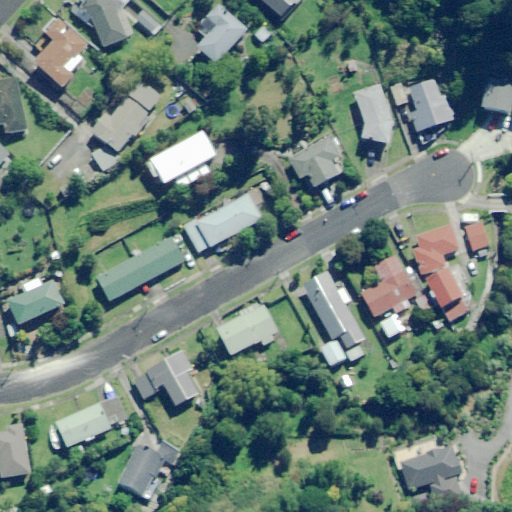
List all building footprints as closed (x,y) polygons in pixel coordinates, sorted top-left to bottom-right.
[(120,11),(128,0),(77,0),(75,3),(80,7),(71,17),(83,27),(87,22),(89,24),(100,52),(131,39),(120,11)] [(298,0),(254,0),(280,22),(298,0)] [(246,33),(214,6),(193,32),(202,39),(192,51),(215,69),(246,33)] [(159,30),(141,13),(133,21),(151,38),(159,30)] [(72,79),(70,78),(83,61),(78,57),(87,46),(57,22),(36,48),(43,53),(33,67),(63,91),(72,79)] [(306,37),(297,25),(284,35),(293,47),(306,37)] [(270,37),(262,29),(253,38),(261,46),(270,37)] [(511,117),(511,84),(506,83),(507,77),(485,73),(478,111),(511,117)] [(28,132),(15,82),(0,86),(0,127),(2,127),(5,138),(28,132)] [(438,102),(432,82),(403,91),(401,84),(387,88),(393,108),(409,104),(418,134),(453,124),(446,100),(438,102)] [(87,159),(97,176),(119,162),(115,156),(130,137),(134,140),(149,121),(146,119),(160,101),(138,84),(108,122),(103,117),(88,137),(103,149),(87,159)] [(359,122),(356,147),(387,150),(390,125),(378,87),(351,96),(359,122)] [(214,161),(201,135),(148,164),(162,189),(214,161)] [(339,162),(328,140),(285,161),(297,184),(305,180),(311,192),(338,179),(331,165),(339,162)] [(0,167),(8,159),(0,150),(0,167)] [(260,223),(246,197),(197,224),(195,221),(182,228),(198,257),(260,223)] [(488,248),(480,224),(462,230),(471,254),(488,248)] [(422,279),(446,268),(442,259),(458,251),(448,227),(407,245),(422,279)] [(183,265),(170,241),(95,281),(108,305),(183,265)] [(415,300),(397,263),(375,274),(381,286),(360,297),(371,321),(415,300)] [(335,294),(325,275),(300,288),(330,343),(338,338),(346,352),(363,343),(343,307),(349,304),(342,290),(335,294)] [(40,289),(36,280),(21,287),(25,294),(5,303),(16,330),(63,309),(51,283),(40,289)] [(276,335),(263,310),(215,335),(228,361),(259,345),(261,349),(272,343),(269,338),(276,335)] [(344,362),(335,343),(319,351),(329,370),(344,362)] [(190,372),(180,354),(131,383),(143,402),(163,390),(174,410),(197,397),(184,376),(190,372)] [(115,399),(97,406),(53,426),(64,451),(109,432),(107,428),(125,420),(115,399)] [(21,429),(0,432),(0,481),(28,477),(21,429)] [(171,468),(179,454),(160,445),(143,435),(115,487),(147,504),(158,484),(167,466),(171,468)] [(455,463),(450,449),(398,466),(407,493),(427,486),(434,509),(461,500),(454,478),(461,476),(457,463),(455,463)]
